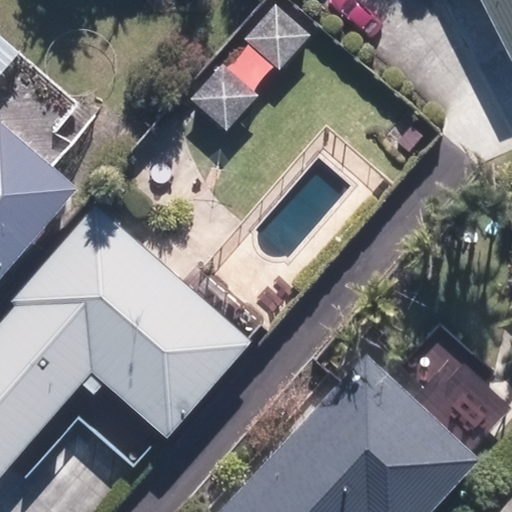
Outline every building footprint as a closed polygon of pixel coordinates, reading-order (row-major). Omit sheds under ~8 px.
[(511,0),(459,0),(493,69),(511,60),(511,0)] [(269,4),(183,99),(221,133),(306,38),(269,4)] [(0,271),(64,195),(0,141),(0,271)] [(10,309),(0,320),(0,470),(84,378),(154,442),(241,347),(89,208),(3,302),(10,309)] [(511,261),(493,284),(511,300),(511,261)] [(419,511),(465,462),(351,358),(210,511),(419,511)] [(511,511),(511,489),(491,511),(511,511)]
